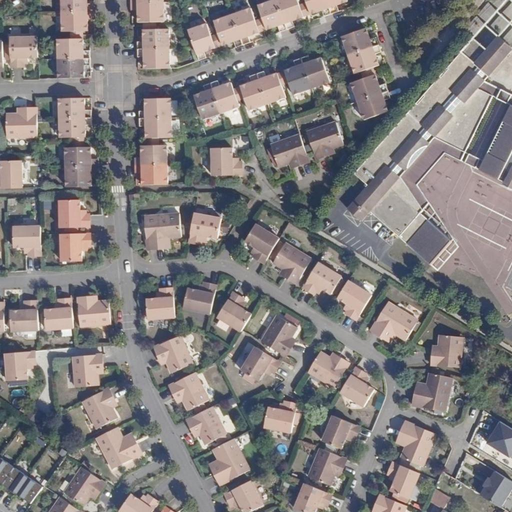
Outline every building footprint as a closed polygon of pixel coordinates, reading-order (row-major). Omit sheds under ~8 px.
[(64,0),(65,14),(97,14),(96,5),(89,5),(88,0),(64,0)] [(340,18),(333,0),(315,0),(322,20),(330,17),(332,21),(340,18)] [(355,0),(333,0),(340,18),(350,15),(349,11),(358,8),(355,0)] [(286,7),(295,34),(303,31),(302,25),(311,22),(304,1),(286,7)] [(169,5),(138,6),(138,16),(145,16),(145,25),(169,25),(169,5)] [(286,37),(295,34),(286,7),(269,13),(275,33),(284,31),(286,37)] [(97,14),(65,14),(65,31),(89,31),(89,21),(97,21),(97,14)] [(260,16),(241,22),(250,50),(259,46),(257,40),(266,37),(260,16)] [(250,50),(241,22),(224,28),(230,49),(241,46),(243,52),(250,50)] [(215,31),(196,37),(205,65),(214,62),(212,55),(222,52),(215,31)] [(355,58),(385,48),(382,39),(378,40),(375,31),(349,40),(355,58)] [(144,47),(144,54),(176,54),(175,34),(148,34),(148,47),(144,47)] [(461,52),(355,173),(368,186),(348,209),(361,222),(371,212),(433,268),(454,244),(420,211),(429,202),(415,183),(445,150),(464,160),(495,94),(478,88),(511,48),(511,45),(500,37),(475,64),(461,52)] [(45,60),(45,38),(17,38),(18,69),(32,70),(32,60),(45,60)] [(63,60),(92,60),(92,50),(87,50),(86,41),(63,41),(63,60)] [(11,45),(0,44),(0,64),(1,64),(1,74),(11,73),(11,45)] [(388,57),(385,48),(355,58),(361,76),(387,67),(383,58),(388,57)] [(176,54),(144,54),(144,73),(176,73),(176,54)] [(92,67),(92,60),(63,60),(63,80),(87,79),(87,67),(92,67)] [(317,60),(309,63),(318,89),(336,83),(329,60),(318,64),(317,60)] [(318,89),(309,63),(301,66),(302,70),(291,74),(298,95),(318,89)] [(272,75),(263,78),(273,106),(290,101),(281,76),(273,79),(272,75)] [(273,106),(263,78),(255,81),(256,85),(246,88),(255,113),(273,106)] [(363,107),(394,96),(390,86),(385,88),(382,79),(356,89),(363,107)] [(225,84),(217,87),(227,116),(243,111),(235,87),(226,90),(225,84)] [(227,116),(217,87),(209,90),(211,96),(200,100),(207,123),(227,116)] [(395,103),(394,96),(363,107),(369,125),(394,115),(390,104),(395,103)] [(59,119),(91,118),(91,110),(85,110),(85,99),(59,99),(59,119)] [(145,114),(146,121),(176,122),(176,102),(153,101),(152,114),(145,114)] [(511,106),(504,121),(507,122),(491,153),(489,152),(481,169),(508,183),(508,185),(511,186),(511,106)] [(15,118),(15,139),(44,139),(43,112),(30,111),(30,118),(15,118)] [(91,128),(91,118),(59,119),(60,138),(86,137),(86,128),(91,128)] [(176,122),(146,121),(146,132),(152,132),(152,141),(175,142),(176,122)] [(345,149),(338,129),(313,138),(322,163),(335,159),(333,154),(345,149)] [(306,141),(279,150),(285,171),(300,166),(301,171),(315,166),(306,141)] [(67,167),(99,167),(99,156),(92,157),(92,147),(67,148),(67,167)] [(142,161),(142,168),(172,168),(172,150),(146,150),(147,160),(142,161)] [(238,151),(219,151),(219,178),(246,178),(247,166),(238,166),(238,151)] [(0,178),(0,189),(29,189),(28,164),(7,165),(7,178),(0,178)] [(99,175),(99,167),(67,167),(67,187),(93,187),(93,175),(99,175)] [(172,168),(142,168),(143,179),(147,180),(147,186),(172,186),(172,168)] [(66,229),(95,229),(95,217),(84,217),(84,203),(66,203),(66,229)] [(183,235),(181,213),(146,217),(149,248),(166,246),(165,236),(183,235)] [(227,222),(200,216),(194,245),(206,247),(208,239),(223,241),(227,222)] [(282,237),(259,223),(249,238),(261,246),(256,254),(266,261),(282,237)] [(31,256),(43,255),(43,225),(16,225),(17,247),(31,247),(31,256)] [(92,248),(92,236),(64,236),(64,261),(83,262),(83,248),(92,248)] [(312,260),(287,245),(275,264),(289,273),(286,277),(297,284),(312,260)] [(343,278),(319,262),(304,288),(316,296),(321,288),(333,294),(343,278)] [(211,312),(218,283),(205,280),(203,289),(188,286),(184,305),(211,312)] [(373,296),(349,282),(339,298),(350,305),(346,314),(358,321),(373,296)] [(177,315),(176,286),(161,287),(161,296),(148,297),(149,316),(177,315)] [(234,289),(218,313),(242,329),(253,311),(239,303),(244,295),(234,289)] [(81,325),(110,323),(108,299),(92,300),(92,297),(79,298),(81,325)] [(45,308),(47,328),(74,326),(73,300),(58,301),(59,307),(45,308)] [(15,310),(16,330),(41,329),(40,302),(28,302),(28,309),(15,310)] [(418,323),(389,305),(372,331),(386,341),(391,333),(406,343),(418,323)] [(299,326),(280,314),(264,339),(287,354),(294,343),(290,340),(299,326)] [(194,361),(183,333),(155,344),(161,357),(167,354),(173,370),(194,361)] [(462,366),(464,334),(442,333),(440,352),(434,352),(434,365),(462,366)] [(280,361),(256,345),(240,370),(256,379),(265,366),(273,371),(280,361)] [(322,349),(309,368),(335,384),(350,359),(340,353),(336,358),(322,349)] [(41,350),(13,352),(14,379),(33,378),(33,363),(41,363),(41,350)] [(108,354),(79,356),(81,383),(103,382),(102,368),(109,368),(108,354)] [(358,365),(342,390),(366,405),(376,389),(364,380),(368,372),(358,365)] [(209,397),(195,370),(168,384),(174,394),(179,392),(187,408),(209,397)] [(448,411),(455,376),(432,371),(428,392),(417,390),(414,404),(448,411)] [(108,385),(82,398),(96,425),(116,415),(108,400),(114,397),(108,385)] [(269,407),(265,426),(292,432),(299,403),(286,401),(284,409),(269,407)] [(227,431),(213,404),(187,418),(192,429),(197,427),(205,442),(227,431)] [(39,423),(43,412),(32,408),(28,419),(39,423)] [(361,425),(334,414),(323,440),(343,448),(348,435),(357,437),(361,425)] [(422,466),(436,432),(405,420),(398,437),(408,441),(401,458),(422,466)] [(511,428),(500,420),(486,442),(511,458),(511,428)] [(116,424),(95,435),(112,467),(141,451),(135,438),(126,443),(116,424)] [(247,465),(232,437),(212,447),(220,463),(215,465),(222,478),(247,465)] [(348,457),(321,446),(310,474),(332,483),(338,469),(343,471),(348,457)] [(0,455),(0,486),(0,487),(15,464),(1,455),(0,455)] [(409,499),(420,472),(394,461),(389,473),(397,477),(391,491),(409,499)] [(104,480),(80,463),(63,488),(83,501),(93,488),(97,490),(104,480)] [(0,487),(15,496),(29,474),(15,464),(0,487)] [(511,496),(511,481),(496,472),(483,494),(505,509),(511,496)] [(29,474),(15,496),(29,506),(44,483),(29,474)] [(267,503),(254,477),(228,490),(234,502),(242,497),(249,511),(267,503)] [(333,492),(305,481),(294,508),(305,511),(313,511),(318,502),(328,506),(333,492)] [(130,490),(118,507),(124,511),(148,511),(159,498),(148,491),(142,499),(130,490)] [(449,499),(435,490),(431,501),(444,509),(449,499)] [(46,511),(80,511),(81,511),(59,494),(46,511)] [(405,511),(408,506),(381,494),(376,507),(382,510),(380,511),(405,511)] [(171,511),(174,509),(164,502),(156,511),(171,511)]
